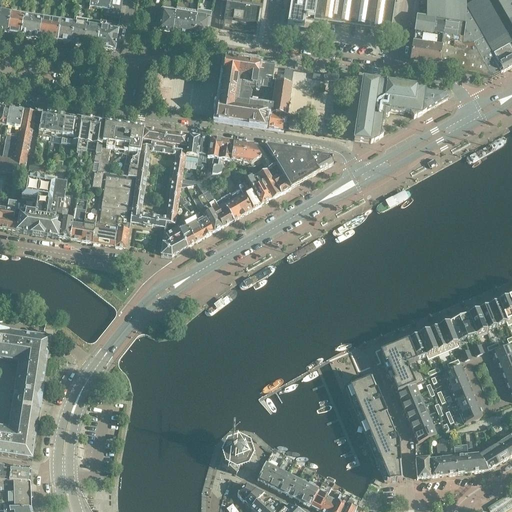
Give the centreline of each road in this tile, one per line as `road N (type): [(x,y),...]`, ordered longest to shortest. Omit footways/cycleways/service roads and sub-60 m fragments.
road 1 (residential): [(126,115),(325,145),(359,169)]
road 2 (residential): [(155,290),(112,262),(0,243)]
road 3 (tertiary): [(191,276),(333,193)]
road 4 (residential): [(267,55),(213,49),(133,64)]
road 5 (residential): [(133,64),(0,48)]
road 6 (residential): [(398,75),(267,55)]
road 7 (tertiary): [(100,370),(141,319),(191,276)]
road 8 (tertiary): [(366,180),(478,119)]
road 9 (residential): [(0,96),(126,115)]
road 10 (tertiary): [(470,109),(359,169)]
